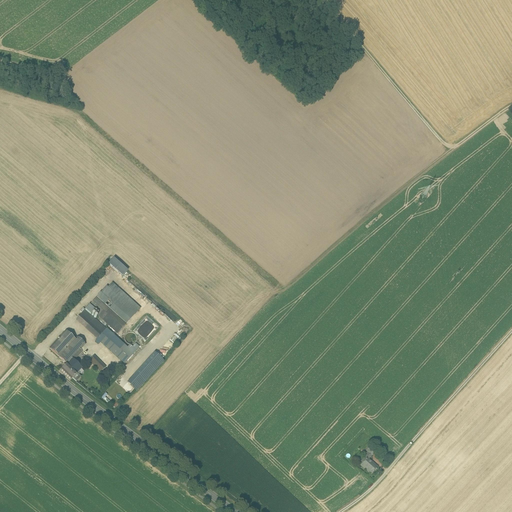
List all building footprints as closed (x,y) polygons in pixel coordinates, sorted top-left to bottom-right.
[(127,271),(113,258),(108,264),(122,276),(127,271)] [(140,309),(112,283),(107,288),(106,286),(96,296),(126,323),(140,309)] [(126,324),(96,297),(89,304),(119,331),(126,324)] [(106,329),(85,309),(76,319),(97,338),(106,329)] [(75,339),(65,330),(49,348),(66,364),(72,358),(74,360),(78,356),(76,354),(85,344),(77,337),(75,339)] [(127,348),(108,330),(99,340),(124,363),(133,353),(127,348)] [(135,342),(137,338),(135,334),(130,332),(126,334),(125,338),(126,342),(131,344),(135,342)] [(163,361),(153,353),(127,382),(137,390),(163,361)] [(94,355),(89,360),(100,372),(106,367),(94,355)] [(72,358),(66,364),(60,370),(71,380),(72,378),(77,373),(81,368),(74,360),(72,358)] [(378,467),(367,457),(360,465),(371,474),(378,467)]
